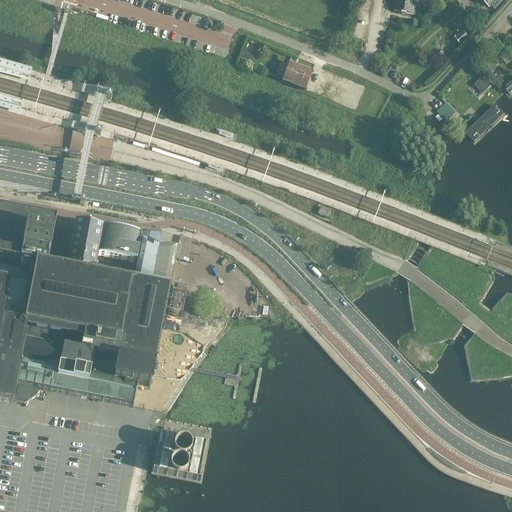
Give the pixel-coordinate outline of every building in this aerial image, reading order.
[(414,16),(417,0),(397,0),(395,12),(414,16)] [(254,53),(244,49),(241,58),(242,58),(240,62),(245,64),(247,60),(251,61),(254,53)] [(0,60),(0,75),(27,83),(31,69),(0,60)] [(490,76),(493,74),(491,72),(495,69),(487,60),(480,66),(489,75),(490,76)] [(304,91),(310,76),(311,73),(288,64),(281,82),(304,91)] [(483,77),(475,84),(484,93),(491,86),(483,77)] [(511,97),(511,81),(500,91),(508,100),(511,97)] [(455,87),(449,93),(458,102),(464,96),(455,87)] [(0,91),(0,107),(19,113),(23,98),(0,91)] [(505,113),(489,98),(457,128),(473,143),(505,113)] [(0,257),(47,266),(56,219),(0,208),(0,257)] [(345,218),(332,213),(330,220),(343,225),(345,218)] [(47,266),(35,264),(31,288),(9,284),(9,280),(0,278),(0,400),(24,405),(35,397),(37,389),(133,408),(137,387),(149,390),(164,315),(177,318),(181,301),(167,299),(179,242),(75,223),(65,270),(47,266)] [(160,436),(153,472),(200,481),(207,445),(160,436)]
